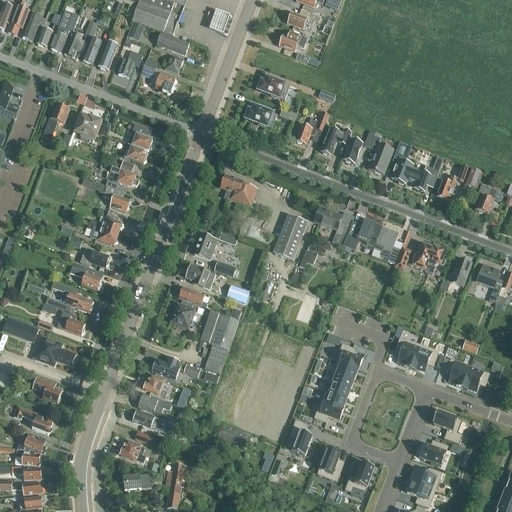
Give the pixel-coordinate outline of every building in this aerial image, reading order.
[(124,0),(109,0),(119,4),(117,11),(120,13),(124,1),(124,0)] [(140,0),(139,5),(132,22),(173,37),(186,0),(140,0)] [(296,0),(296,1),(297,3),(297,4),(314,10),(316,4),(323,6),(325,0),(296,0)] [(327,0),(325,7),(330,9),(335,11),(338,1),(335,0),(327,0)] [(21,1),(8,34),(17,38),(20,29),(23,30),(30,13),(23,11),(25,3),(21,1)] [(10,16),(13,8),(4,5),(1,13),(0,15),(0,30),(4,32),(7,24),(9,24),(11,17),(10,16)] [(50,49),(61,53),(69,33),(72,34),(79,17),(65,12),(62,18),(59,27),(50,49)] [(300,18),(292,15),(291,18),(290,18),(289,19),(289,20),(287,23),(288,24),(287,26),(304,33),(306,26),(312,28),(314,22),(320,25),(322,20),(302,12),(300,18)] [(234,18),(219,13),(212,32),(226,37),(234,18)] [(31,15),(22,39),(32,43),(39,25),(43,27),(46,21),(31,15)] [(51,24),(59,27),(62,18),(55,15),(51,24)] [(91,41),(97,26),(90,23),(84,38),(91,41)] [(138,42),(143,30),(132,25),(127,38),(138,42)] [(36,44),(47,48),(53,33),(42,29),(36,44)] [(162,34),(158,46),(158,47),(186,57),(190,45),(162,34)] [(289,39),(284,37),(283,41),(282,40),(279,47),(296,54),(298,48),(304,51),(307,45),(306,45),(307,40),(290,34),(289,39)] [(72,35),(64,55),(74,58),(77,50),(84,53),(87,43),(80,41),(81,38),(72,35)] [(91,41),(82,63),(94,68),(103,45),(91,41)] [(108,43),(99,67),(108,71),(117,47),(108,43)] [(143,49),(140,55),(146,57),(149,51),(143,49)] [(124,60),(118,75),(129,79),(131,73),(136,75),(143,57),(132,53),(128,61),(124,60)] [(296,61),(308,65),(310,59),(298,55),(296,61)] [(165,71),(179,76),(184,62),(170,57),(165,71)] [(147,60),(144,69),(156,73),(159,64),(147,60)] [(156,73),(144,69),(142,77),(152,80),(150,85),(156,87),(155,89),(163,92),(163,93),(171,96),(174,88),(174,87),(176,81),(161,74),(156,73)] [(260,83),(257,89),(259,90),(258,91),(272,96),(271,98),(277,100),(278,99),(285,101),(290,87),(263,77),(262,82),(261,82),(261,84),(260,83)] [(0,109),(5,111),(6,111),(11,113),(8,119),(15,121),(20,108),(13,106),(13,107),(8,105),(13,91),(0,85),(0,109)] [(321,92),(319,98),(333,104),(335,97),(321,92)] [(43,137),(51,141),(58,123),(64,125),(70,110),(58,105),(52,120),(50,119),(43,137)] [(247,112),(245,118),(246,118),(245,120),(259,125),(258,126),(265,129),(265,127),(272,130),(275,121),(292,128),(294,123),(296,116),(282,110),(282,111),(280,117),(251,106),(249,111),(248,112),(247,112)] [(81,116),(74,132),(95,140),(102,123),(88,117),(88,119),(81,116)] [(302,127),(301,127),(297,126),(293,137),(294,140),(296,141),(295,142),(298,143),(298,145),(301,146),(302,145),(307,147),(310,138),(312,138),(312,137),(314,138),(317,131),(323,134),(329,118),(323,116),(320,124),(312,121),(308,129),(302,126),(302,127)] [(107,136),(111,126),(105,123),(101,134),(107,136)] [(330,130),(321,153),(323,154),(324,155),(326,157),(328,156),(331,157),(337,142),(339,142),(338,144),(345,147),(351,134),(343,131),(342,135),(330,130)] [(133,147),(149,153),(149,152),(151,152),(152,149),(151,147),(153,141),(128,132),(127,136),(131,138),(129,145),(133,147)] [(370,132),(364,148),(370,150),(376,135),(370,132)] [(61,150),(67,152),(69,147),(72,138),(66,135),(61,150)] [(375,138),(370,150),(376,153),(368,171),(384,177),(394,152),(378,146),(381,141),(375,138)] [(352,141),(344,161),(345,162),(346,163),(349,165),(350,164),(355,166),(363,145),(352,141)] [(394,174),(392,180),(399,183),(398,184),(403,186),(404,185),(406,185),(407,182),(408,182),(412,170),(414,167),(407,164),(408,160),(404,158),(408,148),(400,145),(394,160),(399,162),(397,167),(394,174)] [(127,153),(124,159),(144,167),(144,166),(144,164),(145,164),(146,164),(147,164),(147,163),(147,162),(148,161),(147,160),(147,159),(146,159),(148,154),(144,152),(132,148),(132,147),(128,146),(126,152),(127,153)] [(76,149),(74,155),(83,158),(85,152),(76,149)] [(430,155),(423,153),(419,162),(426,165),(430,155)] [(412,170),(408,182),(416,185),(414,189),(425,193),(427,187),(433,189),(444,160),(438,158),(433,171),(426,168),(424,174),(412,170)] [(124,163),(121,171),(132,175),(135,167),(124,163)] [(111,174),(113,170),(103,166),(101,170),(111,174)] [(442,182),(438,180),(434,190),(439,192),(437,197),(450,202),(451,198),(449,197),(453,185),(455,186),(457,182),(464,185),(470,170),(462,167),(458,180),(452,178),(450,185),(442,182)] [(118,186),(109,182),(107,188),(125,195),(126,196),(129,188),(132,189),(133,186),(138,188),(140,182),(136,181),(137,179),(113,170),(111,174),(121,178),(118,186)] [(470,170),(464,186),(474,189),(477,181),(480,180),(482,175),(470,170)] [(224,200),(251,209),(257,190),(244,186),(245,184),(225,177),(220,189),(227,192),(224,200)] [(496,192),(491,190),(483,186),(480,194),(481,198),(482,198),(477,212),(478,212),(478,214),(481,215),(482,214),(488,216),(494,201),(493,201),(496,192)] [(123,200),(125,195),(107,188),(106,194),(105,194),(104,197),(113,201),(111,208),(127,214),(131,203),(123,200)] [(78,189),(76,194),(85,197),(87,192),(78,189)] [(347,237),(344,236),(347,228),(340,226),(343,218),(319,209),(313,224),(337,233),(333,244),(343,248),(347,237)] [(90,221),(89,225),(119,236),(120,231),(122,231),(123,228),(122,226),(123,224),(119,223),(120,217),(109,213),(104,226),(90,221)] [(293,261),(308,224),(289,216),(274,254),(293,261)] [(269,237),(272,227),(244,218),(241,228),(269,237)] [(347,237),(343,248),(354,252),(358,242),(375,248),(376,245),(382,229),(365,222),(363,227),(352,223),(347,237)] [(89,225),(87,229),(94,231),(91,239),(115,247),(115,246),(117,245),(118,242),(117,241),(119,236),(89,225)] [(220,237),(237,242),(239,234),(222,229),(220,237)] [(399,235),(382,229),(376,245),(375,248),(374,250),(382,253),(380,257),(389,260),(388,264),(395,266),(400,252),(394,249),(399,235)] [(218,241),(202,236),(194,256),(211,262),(218,241)] [(80,250),(83,242),(71,238),(69,246),(80,250)] [(322,248),(311,244),(308,252),(307,253),(317,257),(318,257),(320,251),(322,248)] [(414,254),(410,266),(434,276),(439,265),(444,267),(446,261),(443,260),(446,253),(434,248),(434,251),(422,246),(419,255),(414,254)] [(89,268),(90,264),(107,270),(107,268),(108,268),(110,265),(108,264),(110,258),(87,250),(81,265),(89,268)] [(411,253),(403,250),(397,266),(405,270),(411,253)] [(306,251),(300,268),(305,270),(308,265),(313,267),(317,257),(307,253),(308,252),(306,251)] [(472,265),(470,264),(470,262),(466,260),(464,262),(459,260),(453,276),(451,275),(448,283),(463,289),(472,265)] [(219,263),(215,273),(232,280),(236,271),(219,263)] [(75,264),(71,275),(84,280),(82,286),(98,292),(99,291),(100,290),(102,287),(101,286),(103,281),(100,280),(102,275),(75,264)] [(210,292),(216,276),(199,270),(191,267),(186,279),(194,282),(193,285),(210,292)] [(483,268),(477,284),(493,290),(489,302),(496,304),(500,295),(502,289),(502,288),(497,286),(501,274),(483,268)] [(511,272),(509,272),(502,289),(505,290),(509,291),(510,289),(511,290),(511,272)] [(266,288),(271,290),(275,279),(269,277),(266,288)] [(64,293),(60,304),(66,306),(64,312),(70,314),(72,309),(91,316),(94,309),(93,307),(94,304),(76,297),(77,292),(66,288),(64,293)] [(469,288),(467,294),(473,297),(475,290),(469,288)] [(208,305),(202,303),(205,297),(183,289),(179,299),(206,309),(208,305)] [(220,292),(218,298),(231,303),(233,297),(220,292)] [(1,300),(0,302),(0,303),(1,306),(4,308),(7,306),(9,303),(7,300),(4,299),(1,300)] [(177,305),(170,323),(188,331),(196,312),(195,311),(196,308),(183,302),(181,306),(177,305)] [(229,320),(238,323),(241,313),(232,310),(229,320)] [(238,323),(229,320),(211,313),(200,343),(228,353),(239,323),(238,323)] [(68,324),(66,332),(82,337),(86,326),(62,317),(61,321),(68,324)] [(15,324),(8,322),(4,333),(11,335),(15,324)] [(52,333),(54,326),(40,322),(38,328),(52,333)] [(435,331),(428,328),(425,335),(433,338),(435,331)] [(37,355),(35,361),(55,368),(57,363),(72,369),(77,356),(61,350),(63,346),(42,338),(36,355),(37,355)] [(399,342),(395,354),(401,356),(398,364),(406,367),(405,369),(411,371),(419,349),(405,344),(399,342)] [(480,347),(466,342),(463,350),(476,356),(480,347)] [(343,346),(336,363),(359,371),(363,361),(352,357),(354,351),(343,346)] [(419,349),(411,371),(416,373),(416,371),(424,374),(427,366),(433,369),(438,357),(432,355),(432,354),(419,349)] [(499,356),(505,358),(508,351),(502,349),(499,356)] [(166,365),(156,361),(151,373),(175,382),(179,371),(184,373),(184,374),(197,380),(200,373),(187,367),(186,368),(179,365),(179,364),(168,360),(166,365)] [(16,378),(20,366),(7,362),(3,374),(16,378)] [(451,362),(446,373),(452,376),(449,384),(457,387),(457,388),(462,390),(470,369),(457,364),(451,362)] [(336,363),(332,373),(354,381),(358,372),(359,371),(336,363)] [(217,382),(220,373),(210,368),(206,377),(217,382)] [(470,369),(462,390),(468,392),(468,391),(476,394),(479,386),(485,388),(489,376),(483,374),(484,374),(470,369)] [(332,373),(329,383),(351,392),(354,381),(332,373)] [(150,376),(144,391),(165,399),(167,394),(162,392),(166,382),(150,376)] [(33,390),(45,395),(44,399),(58,405),(59,403),(61,403),(62,400),(61,398),(63,393),(55,390),(57,385),(37,378),(33,390)] [(329,383),(325,393),(347,402),(351,392),(329,383)] [(325,393),(321,404),(343,412),(344,411),(343,411),(347,402),(325,393)] [(144,395),(138,409),(144,411),(154,415),(154,413),(161,416),(163,410),(170,412),(172,406),(165,403),(144,395)] [(321,404),(315,420),(326,424),(329,419),(339,423),(343,412),(321,404)] [(33,430),(32,431),(48,437),(49,435),(51,435),(52,432),(51,431),(53,425),(38,419),(39,416),(18,408),(14,419),(21,422),(23,418),(29,421),(29,422),(29,424),(29,426),(30,428),(31,429),(33,430)] [(179,429),(170,425),(170,424),(138,412),(133,423),(155,432),(176,439),(179,429)] [(438,413),(433,426),(447,431),(443,441),(459,447),(463,436),(458,435),(462,422),(438,413)] [(183,423),(167,417),(165,422),(181,428),(183,423)] [(296,421),(289,439),(296,442),(292,454),(305,459),(308,451),(310,446),(313,438),(306,436),(310,426),(296,421)] [(250,438),(221,426),(216,438),(246,450),(250,438)] [(151,447),(154,440),(139,434),(136,442),(151,447)] [(23,452),(23,453),(24,453),(25,449),(42,456),(42,454),(43,454),(45,451),(44,450),(46,444),(24,435),(22,440),(27,442),(23,452)] [(121,457),(144,466),(147,459),(142,457),(145,450),(142,449),(142,448),(127,442),(124,452),(123,452),(121,457)] [(425,447),(420,460),(432,464),(431,466),(438,469),(439,467),(441,468),(446,454),(445,454),(448,448),(433,443),(431,449),(425,447)] [(16,459),(15,467),(23,467),(26,468),(40,469),(40,468),(42,467),(42,464),(40,463),(41,457),(24,456),(24,453),(23,453),(23,452),(17,451),(16,459)] [(327,451),(318,476),(337,483),(344,464),(338,462),(340,456),(327,451)] [(266,460),(262,472),(268,474),(275,457),(266,453),(263,459),(266,460)] [(350,477),(344,492),(351,495),(354,489),(365,494),(366,493),(368,488),(375,470),(362,464),(356,479),(350,477)] [(25,471),(26,468),(23,467),(15,467),(12,467),(12,472),(20,472),(20,476),(25,476),(25,483),(42,483),(42,471),(25,471)] [(187,469),(174,467),(167,510),(175,511),(176,511),(180,490),(183,490),(187,469)] [(415,472),(411,483),(435,493),(442,475),(429,470),(426,476),(415,472)] [(150,476),(123,479),(124,493),(152,490),(150,476)] [(23,485),(12,486),(12,484),(0,483),(0,492),(13,492),(24,491),(24,498),(42,497),(42,495),(43,495),(43,491),(41,491),(40,485),(23,487),(23,485)] [(411,483),(407,495),(418,499),(416,505),(428,510),(435,493),(411,483)] [(287,499),(290,493),(272,485),(269,492),(287,499)] [(332,485),(330,491),(337,494),(339,488),(332,485)] [(511,500),(504,497),(500,507),(511,511),(511,500)] [(42,498),(18,501),(18,506),(19,505),(19,511),(29,511),(44,510),(44,509),(44,506),(43,504),(42,498)]
